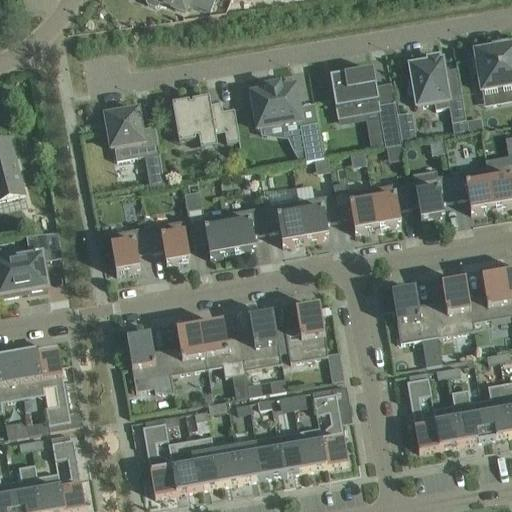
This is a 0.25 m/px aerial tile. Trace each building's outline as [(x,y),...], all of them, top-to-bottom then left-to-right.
[(146,0),(147,0),(145,4),(147,8),(155,11),(159,9),(160,5),(185,14),(188,6),(212,15),(217,0),(222,0),(231,3),(232,4),(233,2),(233,0),(146,0)] [(479,77),(482,95),(511,89),(511,49),(507,50),(507,49),(494,51),(495,52),(475,56),(476,62),(473,63),(473,62),(471,62),(474,78),(476,78),(475,77),(479,77)] [(452,128),(466,125),(461,92),(447,94),(442,64),(439,65),(439,62),(428,64),(429,67),(410,70),(417,111),(435,108),(436,114),(449,112),(452,128)] [(330,81),(338,124),(379,116),(385,152),(403,149),(395,106),(394,106),(394,108),(380,110),(373,73),(330,81)] [(252,98),(258,133),(301,125),(295,91),(281,93),(280,89),(265,92),(266,95),(252,98)] [(240,145),(234,114),(223,116),(221,107),(220,107),(220,110),(211,111),(209,102),(192,104),(193,107),(190,108),(189,105),(172,108),(179,147),(196,144),(195,141),(198,141),(201,154),(218,151),(215,138),(225,137),(227,147),(240,145)] [(115,152),(117,166),(161,158),(156,131),(142,133),(139,114),(122,117),(122,113),(108,115),(109,119),(105,120),(111,153),(115,152)] [(482,123),(466,125),(468,135),(469,138),(484,135),(482,123)] [(466,125),(452,128),(454,137),(468,135),(466,125)] [(300,130),(306,166),(324,163),(318,127),(300,130)] [(416,137),(402,139),(404,149),(417,147),(416,137)] [(10,142),(0,144),(0,204),(25,198),(10,142)] [(511,168),(487,173),(494,215),(511,211),(511,168)] [(471,219),(494,215),(487,173),(451,179),(455,205),(468,203),(471,219)] [(165,179),(149,182),(151,193),(166,190),(165,179)] [(455,205),(451,179),(414,186),(421,227),(445,223),(442,208),(455,205)] [(371,193),(378,235),(401,231),(399,215),(413,213),(408,187),(371,193)] [(335,199),(339,225),(352,223),(355,239),(378,235),(371,193),(335,199)] [(335,199),(299,206),(306,247),(329,243),(326,228),(339,225),(335,199)] [(262,212),(267,238),(280,236),(283,251),(306,247),(299,206),(262,212)] [(208,248),(210,264),(233,260),(226,218),(204,222),(203,212),(187,215),(193,251),(208,248)] [(254,240),(267,238),(262,212),(226,218),(233,260),(257,256),(254,240)] [(147,232),(151,258),(164,256),(167,271),(191,267),(183,226),(147,232)] [(141,276),(138,260),(151,258),(147,232),(110,239),(117,280),(141,276)] [(48,292),(44,267),(63,263),(58,237),(26,240),(30,260),(0,265),(0,300),(2,300),(3,303),(19,300),(18,297),(48,292)] [(485,299),(469,302),(473,328),(511,321),(511,316),(506,279),(482,283),(485,299)] [(432,308),(438,342),(474,336),(473,328),(469,302),(466,286),(442,290),(445,306),(432,308)] [(392,299),(401,348),(438,342),(432,308),(419,310),(416,295),(392,299)] [(286,334),(291,367),(329,361),(321,311),(297,316),(300,331),(286,334)] [(282,369),(273,319),(250,324),(252,339),(239,342),(245,375),(246,375),(282,369)] [(245,375),(239,342),(226,344),(223,328),(200,332),(207,373),(222,371),(225,381),(246,377),(246,375),(245,375)] [(207,373),(200,332),(177,336),(180,352),(167,354),(171,380),(207,373)] [(171,380),(167,354),(154,356),(151,341),(127,345),(136,396),(155,393),(155,397),(174,398),(171,380)] [(64,388),(59,357),(38,360),(43,393),(55,391),(59,411),(46,414),(50,436),(68,433),(67,428),(71,427),(69,416),(70,416),(65,388),(64,388)] [(341,357),(330,357),(331,385),(342,385),(341,357)] [(511,365),(510,357),(499,358),(500,367),(511,365)] [(500,367),(499,358),(487,360),(488,369),(500,367)] [(43,393),(38,360),(15,364),(23,403),(44,400),(43,393)] [(23,403),(15,364),(0,366),(0,400),(1,407),(17,404),(23,403)] [(461,380),(459,371),(448,373),(450,382),(461,380)] [(450,382),(448,373),(436,376),(438,384),(450,382)] [(440,453),(433,414),(432,414),(433,421),(423,423),(419,403),(433,401),(429,377),(409,380),(410,386),(407,387),(409,397),(407,398),(412,426),(414,426),(419,457),(440,453)] [(261,388),(248,390),(248,392),(249,401),(263,399),(261,388)] [(511,440),(511,436),(504,389),(488,391),(490,404),(480,405),(487,445),(511,440)] [(348,469),(344,441),(345,441),(340,409),(349,408),(346,391),(312,397),(316,420),(329,418),(331,429),(321,438),(327,473),(348,469)] [(240,403),(249,401),(248,392),(239,393),(240,403)] [(468,395),(453,398),(462,450),(487,445),(480,405),(470,407),(468,395)] [(305,398),(292,400),(294,415),(307,413),(305,398)] [(453,398),(452,398),(454,410),(433,414),(440,453),(462,450),(453,398)] [(292,400),(280,402),(282,417),(294,415),(292,400)] [(271,402),(257,405),(259,415),(272,413),(271,402)] [(226,406),(208,409),(210,420),(228,417),(226,406)] [(196,427),(208,424),(206,416),(194,418),(196,427)] [(165,423),(166,432),(179,430),(177,420),(165,423)] [(169,446),(166,432),(165,423),(145,426),(146,432),(143,432),(145,443),(143,443),(149,475),(150,475),(155,502),(176,499),(170,463),(158,460),(156,448),(169,446)] [(327,473),(321,438),(320,433),(298,437),(305,476),(327,473)] [(305,476),(298,437),(277,440),(284,480),(305,476)] [(85,511),(81,483),(82,483),(77,455),(76,455),(74,444),(70,445),(69,439),(51,442),(55,466),(68,464),(71,484),(60,486),(59,479),(58,479),(63,511),(85,511)] [(284,480),(277,440),(255,444),(262,484),(284,480)] [(219,491),(212,451),(211,441),(189,445),(191,455),(198,495),(219,491)] [(44,452),(43,444),(31,446),(32,454),(44,452)] [(262,484),(255,444),(234,448),(241,488),(262,484)] [(198,495),(191,455),(189,445),(168,449),(170,463),(176,499),(198,495)] [(32,454),(31,446),(20,448),(21,456),(32,454)] [(241,488),(234,448),(212,451),(219,491),(241,488)] [(42,511),(37,482),(35,471),(19,473),(21,485),(11,487),(15,511),(42,511)] [(63,511),(58,479),(37,482),(42,511),(63,511)] [(0,511),(15,511),(11,487),(0,489),(0,487),(0,511)]
